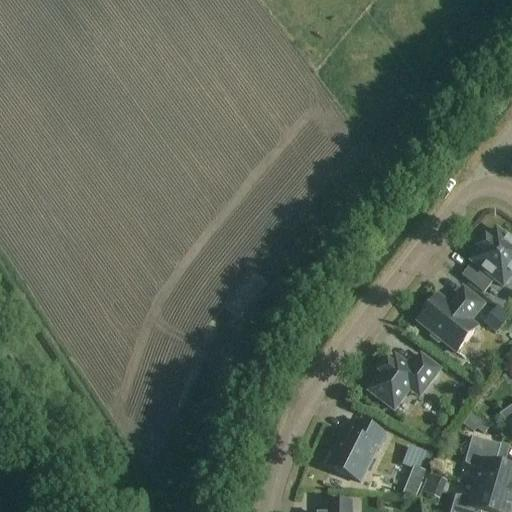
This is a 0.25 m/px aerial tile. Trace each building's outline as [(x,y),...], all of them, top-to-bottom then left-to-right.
[(478,251),(480,252),(471,263),(473,265),(462,278),(482,295),(493,281),(503,289),(511,276),(511,243),(496,231),(487,242),(486,241),(478,251)] [(470,323),(483,306),(463,290),(450,307),(438,298),(417,323),(431,334),(430,339),(438,346),(443,344),(456,354),(477,329),(470,323)] [(496,309),(490,317),(498,324),(502,327),(509,319),(496,309)] [(440,371),(421,357),(411,370),(395,358),(390,364),(387,362),(378,374),(381,376),(368,393),(394,412),(411,389),(421,397),(440,371)] [(511,408),(500,417),(511,434),(511,408)] [(379,451),(386,437),(356,422),(345,444),(340,442),(332,457),(329,456),(324,466),(360,484),(378,450),(379,451)] [(476,486),(511,496),(511,471),(496,467),(501,447),(472,439),(465,465),(479,474),(476,486)] [(422,453),(417,466),(428,471),(433,458),(422,453)] [(415,507),(423,481),(412,478),(404,504),(415,507)] [(511,496),(476,486),(472,498),(455,498),(451,511),(510,511),(511,508),(511,496)]
